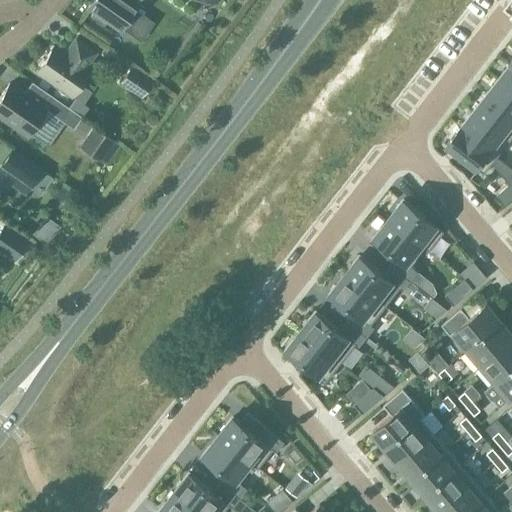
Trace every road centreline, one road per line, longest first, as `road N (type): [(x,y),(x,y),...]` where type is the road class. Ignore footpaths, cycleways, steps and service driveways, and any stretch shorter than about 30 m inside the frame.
road 1 (secondary): [(0,415),(317,0)]
road 2 (residential): [(409,144),(244,355)]
road 3 (residential): [(244,355),(378,511)]
road 4 (residential): [(244,355),(115,511)]
road 5 (residential): [(507,15),(409,144)]
road 6 (residential): [(409,144),(511,265)]
